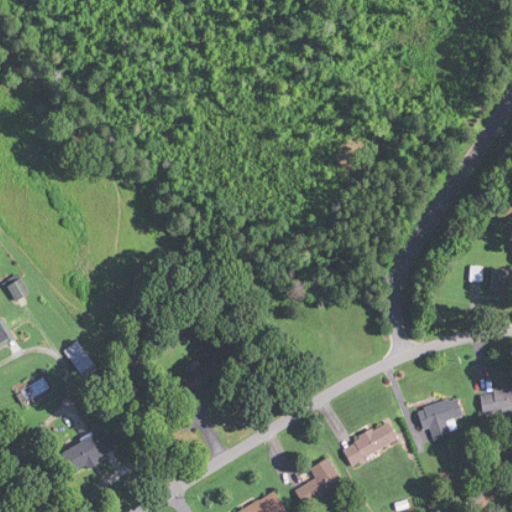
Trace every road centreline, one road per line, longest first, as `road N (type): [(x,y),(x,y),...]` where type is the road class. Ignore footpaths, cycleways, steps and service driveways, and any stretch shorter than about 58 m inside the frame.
road 1 (residential): [(134,511),(359,377),(438,343),(511,329)]
road 2 (residential): [(405,356),(395,302),(406,260),(511,98)]
